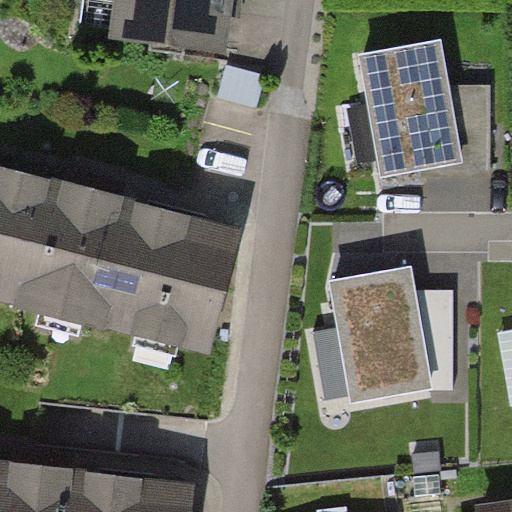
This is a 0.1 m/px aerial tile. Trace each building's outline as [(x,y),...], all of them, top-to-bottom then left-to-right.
[(91,0),(87,42),(205,55),(210,0),(91,0)] [(425,43),(341,57),(361,176),(445,162),(425,43)] [(504,125),(497,74),(459,79),(466,130),(504,125)] [(244,238),(0,174),(0,313),(210,368),(244,238)] [(412,269),(331,284),(352,403),(434,392),(454,391),(455,294),(436,293),(417,293),(412,269)] [(188,511),(191,492),(0,469),(0,511),(188,511)]
